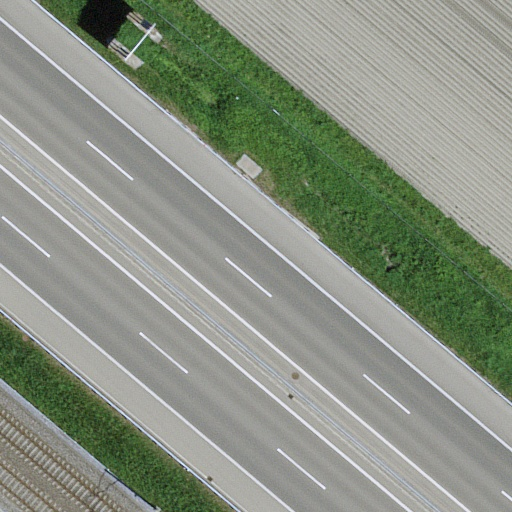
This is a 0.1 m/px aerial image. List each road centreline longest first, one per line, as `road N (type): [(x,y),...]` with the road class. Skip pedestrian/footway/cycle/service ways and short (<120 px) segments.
road 1 (motorway): [(511,498),(0,68)]
road 2 (motorway): [(0,212),(350,511)]
